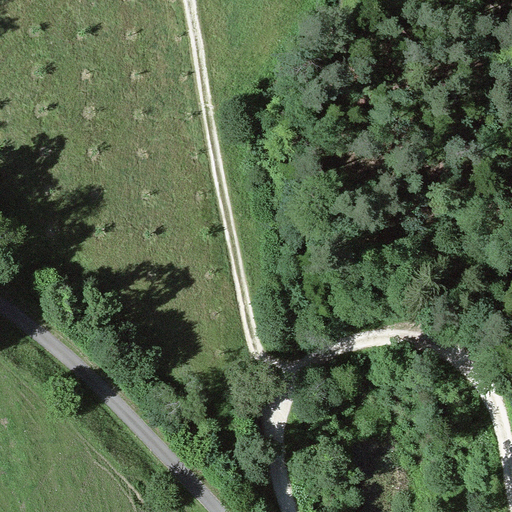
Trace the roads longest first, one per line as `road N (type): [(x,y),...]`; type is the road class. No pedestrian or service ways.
road 1 (track): [(272,386),(248,320),(190,0)]
road 2 (track): [(511,488),(490,404),(462,363),(427,345),(387,336),(333,348),(272,386)]
road 3 (unclassified): [(219,511),(85,371),(0,303)]
road 4 (track): [(294,511),(273,441),(272,386)]
